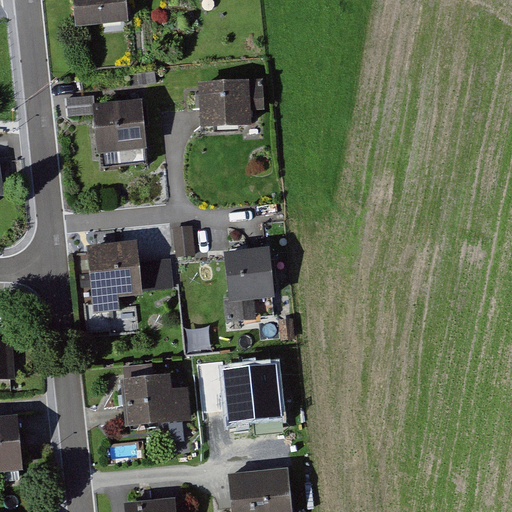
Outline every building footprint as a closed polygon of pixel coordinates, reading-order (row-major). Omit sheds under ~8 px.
[(77,0),(82,31),(136,25),(133,0),(77,0)] [(259,86),(211,90),(215,138),(263,134),(259,86)] [(151,109),(106,113),(110,161),(155,158),(151,109)] [(0,207),(12,206),(7,161),(0,161),(0,207)] [(148,247),(97,251),(102,302),(153,297),(148,247)] [(281,260),(239,263),(242,309),(285,305),(281,260)] [(189,384),(130,387),(133,431),(192,427),(189,384)] [(211,411),(236,410),(234,384),(210,386),(211,411)] [(26,420),(0,422),(0,475),(30,473),(26,420)] [(296,511),(293,477),(240,482),(242,511),(296,511)]
